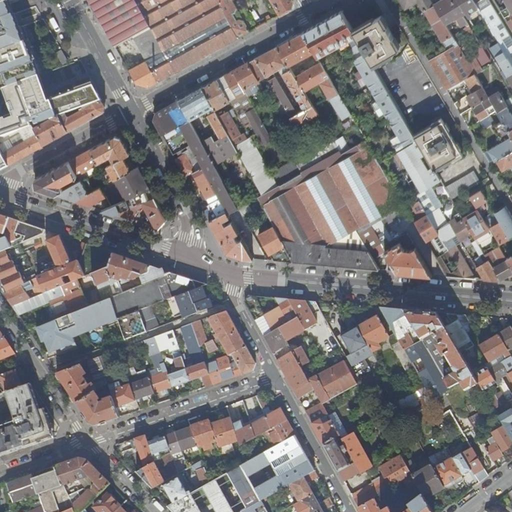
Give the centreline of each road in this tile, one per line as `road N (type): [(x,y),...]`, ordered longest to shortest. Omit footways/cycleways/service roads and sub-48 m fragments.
road 1 (secondary): [(230,274),(511,301)]
road 2 (residential): [(390,0),(511,207)]
road 3 (unknown): [(235,302),(42,372)]
road 4 (residential): [(308,15),(135,115)]
road 5 (secondary): [(0,193),(188,260)]
road 6 (residential): [(277,378),(90,442)]
road 7 (residential): [(90,442),(0,303)]
road 8 (tertiary): [(135,115),(194,228),(188,260)]
road 9 (residential): [(277,378),(351,511)]
road 10 (residential): [(0,181),(135,115)]
road 11 (tertiary): [(71,0),(135,115)]
